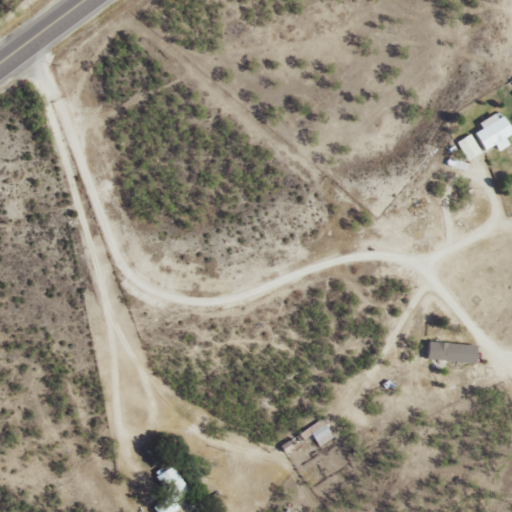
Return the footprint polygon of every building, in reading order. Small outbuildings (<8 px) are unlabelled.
[(474,122),(478,128),(471,132),(481,150),(492,143),(496,150),(506,144),(501,137),(507,134),(494,111),(474,122)] [(477,151),(467,133),(454,141),(464,159),(477,151)] [(471,344),(423,342),(422,360),(470,362),(471,344)] [(315,446),(330,437),(320,419),(304,427),(315,446)] [(165,496),(148,506),(151,511),(169,511),(175,508),(171,500),(186,491),(168,463),(151,474),(165,496)]
